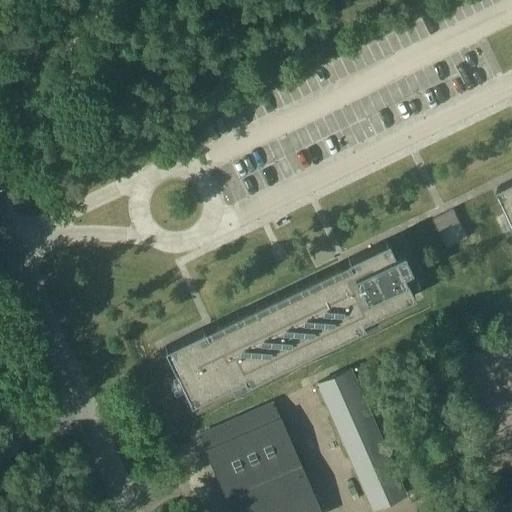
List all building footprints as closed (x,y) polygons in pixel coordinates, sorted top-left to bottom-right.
[(511,180),(498,187),(511,216),(511,180)] [(454,208),(432,219),(446,248),(468,238),(454,208)] [(388,240),(347,259),(349,265),(207,333),(205,327),(164,347),(191,403),(243,378),(246,383),(365,326),(362,320),(414,295),(403,271),(411,267),(403,249),(394,253),(388,240)] [(317,382),(317,383),(372,507),(384,502),(393,499),(393,498),(405,493),(350,368),(342,372),(342,371),(326,378),(326,379),(317,382)] [(321,511),(303,470),(273,402),(200,433),(233,511),(321,511)]
